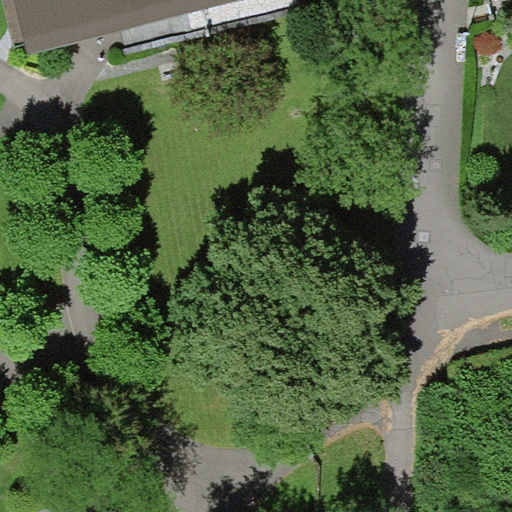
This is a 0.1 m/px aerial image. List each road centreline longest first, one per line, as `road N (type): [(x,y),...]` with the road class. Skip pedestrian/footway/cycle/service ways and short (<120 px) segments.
road 1 (unclassified): [(440,0),(415,351)]
road 2 (unclassified): [(415,351),(409,511)]
